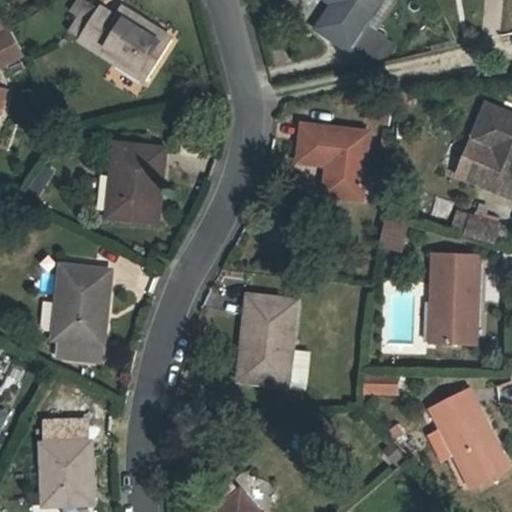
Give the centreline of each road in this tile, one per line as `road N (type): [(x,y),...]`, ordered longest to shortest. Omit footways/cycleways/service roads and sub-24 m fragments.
road 1 (residential): [(220,0),(252,101),(236,184),(185,276),(157,356),(139,443),(146,511)]
road 2 (unknown): [(266,92),(427,67)]
